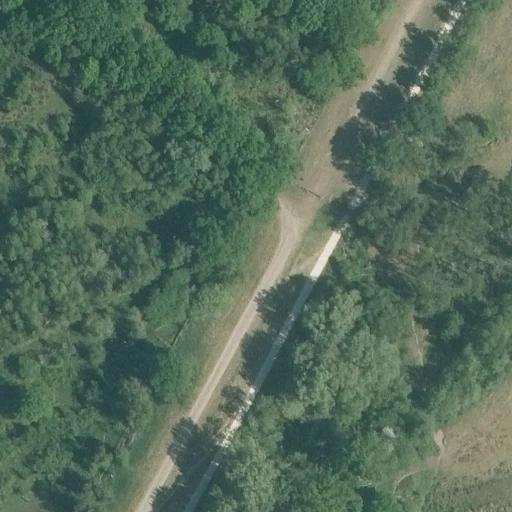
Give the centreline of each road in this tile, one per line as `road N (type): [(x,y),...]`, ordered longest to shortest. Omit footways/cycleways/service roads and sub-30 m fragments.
road 1 (track): [(143,511),(417,0)]
road 2 (track): [(297,223),(37,0)]
